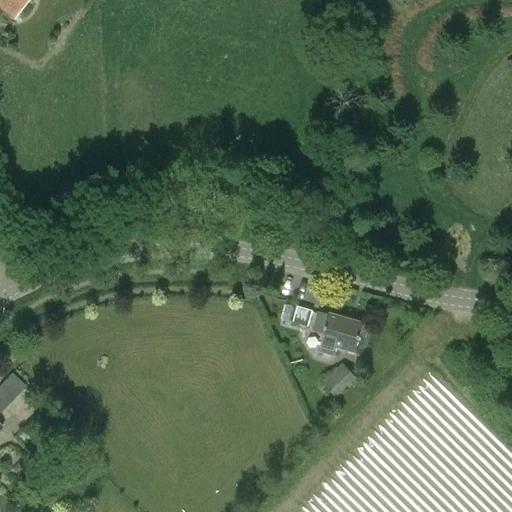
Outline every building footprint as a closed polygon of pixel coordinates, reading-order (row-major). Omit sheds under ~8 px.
[(0,0),(0,9),(13,19),(28,0),(0,0)] [(312,312),(297,307),(293,323),(308,327),(312,312)] [(370,327),(364,325),(330,315),(319,312),(313,332),(324,335),(319,353),(335,357),(337,349),(356,354),(361,338),(366,340),(370,327)] [(343,364),(322,383),(335,398),(356,379),(343,364)] [(0,383),(0,411),(26,387),(12,372),(0,383)]
